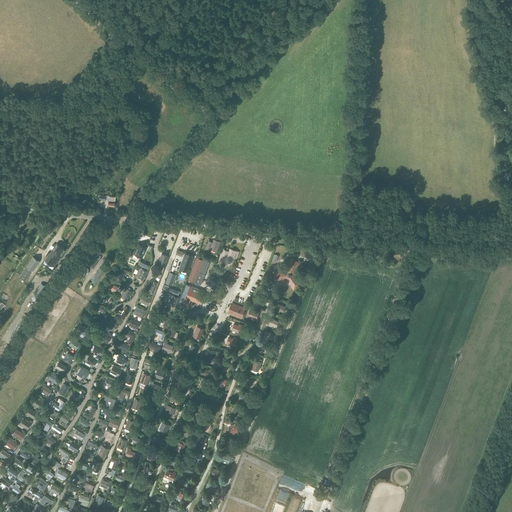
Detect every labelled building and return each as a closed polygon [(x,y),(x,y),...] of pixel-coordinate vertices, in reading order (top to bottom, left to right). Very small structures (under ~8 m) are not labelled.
[(106,196),(105,200),(109,200),(108,206),(115,206),(115,199),(116,197),(114,196),(111,196),(106,196)] [(205,248),(210,250),(211,249),(216,251),(219,241),(214,239),(213,242),(208,240),(205,248)] [(52,250),(49,253),(54,256),(56,253),(60,256),(65,249),(57,243),(52,250)] [(128,254),(132,256),(133,253),(142,257),(142,256),(143,256),(146,247),(138,243),(136,249),(131,247),(128,254)] [(93,253),(91,252),(85,261),(94,267),(100,258),(99,258),(103,252),(96,248),(93,253)] [(223,248),(219,259),(225,262),(226,258),(232,261),(233,258),(235,259),(238,252),(235,251),(235,250),(229,248),(228,251),(223,248)] [(187,271),(193,255),(185,252),(179,268),(187,271)] [(54,256),(49,253),(45,260),(54,266),(61,256),(60,256),(56,253),(54,256)] [(168,255),(162,253),(158,263),(164,265),(168,255)] [(22,273),(22,274),(20,277),(26,281),(28,276),(26,275),(26,276),(25,275),(27,273),(27,274),(31,269),(33,271),(39,261),(33,256),(22,273)] [(196,257),(188,279),(200,284),(209,261),(196,257)] [(293,285),(294,286),(295,286),(298,284),(298,283),(297,282),(298,282),(296,279),(296,278),(295,276),(294,276),(293,274),(293,273),(294,271),(295,270),(296,268),(295,267),(298,262),(292,260),(290,263),(290,262),(289,265),(288,267),(288,268),(287,270),(286,270),(285,270),(286,271),(283,271),(282,270),(280,270),(279,271),(277,271),(277,274),(277,278),(286,277),(286,278),(287,278),(288,278),(293,285)] [(100,268),(91,280),(93,281),(96,283),(108,266),(104,263),(101,268),(100,268)] [(68,275),(67,274),(61,283),(64,285),(65,286),(66,285),(78,267),(77,266),(75,265),(68,275)] [(215,268),(211,269),(213,275),(216,274),(217,277),(220,276),(217,266),(214,267),(215,268)] [(120,269),(116,275),(114,279),(121,282),(126,275),(124,274),(125,272),(120,269)] [(142,269),(138,277),(143,280),(147,271),(142,269)] [(170,272),(166,281),(173,284),(177,275),(170,272)] [(46,286),(49,288),(54,281),(51,279),(46,286)] [(41,283),(36,291),(42,295),(48,288),(41,283)] [(186,284),(179,302),(186,305),(189,296),(200,300),(202,294),(201,294),(203,290),(193,287),(186,284)] [(133,292),(126,288),(120,296),(124,299),(127,294),(131,296),(133,292)] [(273,297),(274,294),(267,291),(263,299),(268,302),(271,296),(273,297)] [(104,294),(101,299),(99,297),(97,300),(102,304),(104,301),(106,302),(109,298),(104,294)] [(173,294),(169,304),(175,306),(179,297),(173,294)] [(148,298),(144,296),(141,302),(148,305),(151,297),(149,296),(148,298)] [(94,311),(97,313),(99,309),(104,313),(107,310),(98,304),(94,311)] [(286,307),(278,304),(275,310),(278,312),(279,310),(281,311),(282,309),(285,310),(286,307)] [(231,310),(229,309),(227,312),(241,317),(244,307),(238,305),(238,306),(233,305),(231,310)] [(137,307),(134,313),(143,318),(146,311),(137,307)] [(254,309),(250,308),(247,315),(257,319),(259,312),(254,310),(254,309)] [(111,318),(120,323),(122,319),(113,314),(111,318)] [(160,314),(158,319),(165,321),(163,326),(167,328),(171,319),(160,314)] [(273,326),(277,328),(280,322),(271,318),(268,326),(272,328),(273,326)] [(22,336),(28,328),(27,327),(28,325),(25,323),(27,320),(24,319),(19,326),(22,328),(18,333),(22,336)] [(132,319),(129,324),(137,329),(140,323),(132,319)] [(118,325),(110,321),(107,326),(115,331),(118,325)] [(238,325),(233,323),(231,330),(240,333),(243,325),(239,324),(238,325)] [(197,326),(193,337),(200,339),(204,329),(197,326)] [(168,334),(167,335),(171,337),(172,336),(172,335),(174,336),(176,332),(177,329),(170,327),(168,334)] [(154,333),(160,335),(159,339),(162,340),(165,333),(156,329),(154,333)] [(125,334),(131,336),(128,340),(132,342),(136,335),(127,330),(125,334)] [(269,339),(272,340),(274,335),(266,331),(263,336),(269,338),(269,339)] [(100,339),(108,343),(110,338),(102,334),(100,339)] [(233,337),(233,339),(228,337),(226,343),(234,346),(237,339),(233,337)] [(73,338),(69,344),(76,349),(80,343),(73,338)] [(119,342),(117,346),(128,351),(130,347),(119,342)] [(164,342),(162,349),(171,353),(173,346),(164,342)] [(149,347),(155,349),(154,353),(157,354),(160,347),(150,343),(149,347)] [(258,349),(266,353),(268,347),(260,343),(258,349)] [(192,344),(189,354),(195,356),(198,347),(192,344)] [(103,349),(95,345),(92,351),(101,355),(103,349)] [(136,345),(133,353),(139,355),(142,347),(136,345)] [(68,351),(64,359),(70,362),(74,355),(68,351)] [(86,361),(94,366),(97,361),(89,356),(86,361)] [(127,360),(119,356),(116,361),(125,365),(127,360)] [(207,362),(214,365),(216,359),(210,356),(207,362)] [(138,359),(132,357),(129,367),(136,368),(136,366),(137,366),(137,365),(138,359)] [(258,372),(262,361),(256,358),(256,360),(254,359),(251,369),(258,372)] [(155,361),(146,359),(144,364),(153,367),(155,361)] [(184,361),(182,368),(188,370),(191,363),(184,361)] [(219,368),(226,371),(229,364),(223,361),(219,368)] [(59,362),(56,367),(64,372),(67,367),(59,362)] [(121,371),(113,366),(110,371),(118,376),(121,371)] [(157,368),(155,376),(162,379),(165,371),(161,370),(161,368),(158,367),(157,368)] [(81,368),(77,374),(85,379),(89,373),(81,368)] [(205,368),(203,374),(210,376),(212,373),(214,374),(215,370),(213,370),(210,369),(210,370),(205,368)] [(51,373),(48,378),(56,383),(59,378),(51,373)] [(128,373),(125,382),(132,384),(135,376),(133,375),(134,374),(132,373),(131,374),(128,373)] [(150,375),(144,373),(141,382),(148,384),(150,375)] [(174,388),(181,391),(185,380),(178,377),(174,388)] [(224,386),(226,380),(218,377),(216,383),(224,386)] [(107,378),(105,384),(113,388),(116,382),(107,378)] [(201,380),(199,386),(207,389),(209,384),(201,380)] [(158,392),(160,386),(150,382),(147,388),(158,392)] [(64,383),(59,391),(65,394),(69,386),(64,383)] [(44,385),(41,390),(48,395),(52,390),(44,385)] [(131,391),(123,388),(120,399),(124,400),(126,394),(130,395),(131,391)] [(71,397),(73,398),(73,397),(78,400),(81,394),(71,389),(68,395),(71,396),(71,397)] [(213,389),(209,398),(213,400),(214,398),(217,399),(219,392),(215,390),(213,389)] [(172,393),(170,398),(178,402),(180,397),(180,396),(176,394),(177,392),(173,391),(172,393)] [(250,394),(246,393),(245,394),(241,393),(239,399),(247,402),(250,394)] [(195,394),(193,401),(201,404),(204,398),(195,394)] [(105,400),(111,402),(109,406),(113,407),(116,399),(106,396),(105,400)] [(154,405),(156,400),(147,397),(145,402),(154,405)] [(36,398),(33,403),(40,408),(44,403),(36,398)] [(137,410),(141,401),(135,399),(131,408),(137,410)] [(59,406),(55,403),(53,406),(60,411),(65,403),(62,401),(59,406)] [(168,409),(166,414),(172,416),(175,408),(168,405),(167,408),(168,409)] [(30,408),(27,413),(34,419),(38,413),(30,408)] [(51,408),(49,411),(53,414),(51,417),(55,419),(56,416),(58,413),(51,408)] [(89,414),(85,412),(83,415),(90,419),(95,410),(92,408),(89,414)] [(104,408),(102,411),(107,414),(105,419),(109,421),(111,415),(112,412),(104,408)] [(200,416),(196,408),(192,410),(193,412),(192,413),(192,414),(190,414),(193,419),(197,417),(200,416)] [(65,411),(63,410),(58,417),(66,422),(70,417),(64,413),(65,411)] [(43,418),(41,421),(50,427),(52,423),(43,418)] [(80,418),(78,421),(87,427),(89,423),(80,418)] [(23,419),(20,424),(27,429),(31,424),(23,419)] [(120,422),(111,419),(109,425),(117,429),(120,422)] [(129,419),(125,428),(131,430),(135,421),(129,419)] [(137,420),(135,427),(143,430),(145,425),(140,423),(140,421),(137,420)] [(163,421),(159,429),(166,432),(168,428),(169,428),(171,425),(163,421)] [(206,421),(203,429),(209,432),(212,424),(206,421)] [(241,431),(237,422),(229,426),(233,435),(241,431)] [(54,424),(51,427),(60,433),(62,430),(54,424)] [(191,433),(192,429),(184,426),(181,434),(189,437),(191,433)] [(37,428),(35,431),(43,437),(45,434),(37,428)] [(17,429),(14,435),(21,439),(25,434),(17,429)] [(77,430),(74,435),(82,440),(85,434),(77,430)] [(47,435),(45,438),(53,444),(56,441),(50,437),(53,433),(50,431),(47,435)] [(108,433),(104,441),(111,444),(114,435),(108,433)] [(132,435),(131,438),(132,439),(131,441),(139,444),(141,439),(132,435)] [(198,442),(197,444),(199,445),(200,443),(204,444),(206,438),(199,435),(197,441),(198,442)] [(120,438),(117,446),(123,449),(127,441),(127,440),(121,437),(120,438)] [(156,437),(153,443),(160,445),(162,439),(156,437)] [(30,438),(28,441),(32,444),(31,446),(34,448),(35,446),(36,447),(38,443),(30,438)] [(10,439),(7,444),(14,449),(18,444),(10,439)] [(234,448),(230,439),(222,442),(226,451),(234,448)] [(46,443),(43,441),(38,448),(47,454),(49,451),(43,447),(46,443)] [(72,441),(69,447),(77,451),(80,446),(72,441)] [(179,441),(176,449),(183,452),(187,442),(183,441),(182,443),(179,441)] [(105,457),(108,449),(101,446),(98,454),(105,457)] [(129,447),(126,455),(135,458),(137,452),(131,450),(132,448),(129,447)] [(23,448),(19,453),(28,458),(29,456),(31,453),(23,448)] [(60,448),(58,451),(65,456),(61,460),(65,463),(68,458),(70,455),(60,448)] [(3,450),(0,454),(7,460),(11,455),(3,450)] [(151,450),(148,459),(153,461),(157,452),(151,450)] [(192,450),(188,459),(193,461),(194,459),(195,460),(199,453),(192,450)] [(33,454),(31,457),(41,464),(43,461),(33,454)] [(173,454),(170,462),(174,464),(173,465),(177,467),(180,457),(173,454)] [(116,469),(120,460),(112,457),(110,461),(114,462),(112,467),(116,469)] [(16,458),(14,461),(23,467),(25,463),(16,458)] [(53,458),(51,462),(59,467),(61,464),(53,458)] [(100,468),(102,462),(95,459),(93,465),(100,468)] [(131,463),(123,460),(120,468),(129,471),(131,463)] [(186,463),(183,470),(192,474),(194,468),(189,466),(189,465),(186,463)] [(27,464),(24,468),(33,474),(36,470),(27,464)] [(147,478),(151,468),(144,465),(140,475),(147,478)] [(9,468),(7,471),(12,475),(10,479),(13,481),(15,477),(18,474),(9,468)] [(45,468),(42,471),(48,475),(46,478),(49,480),(51,477),(53,474),(46,469),(45,468)] [(19,474),(17,477),(25,483),(28,480),(24,478),(25,477),(23,476),(25,473),(26,470),(23,469),(22,471),(19,474)] [(58,469),(55,474),(56,474),(64,479),(67,474),(59,469),(58,469)] [(166,470),(164,476),(173,480),(176,474),(176,472),(173,471),(172,472),(166,470)] [(118,475),(116,480),(124,483),(126,478),(118,475)] [(179,479),(177,484),(185,487),(187,481),(182,479),(183,477),(178,475),(177,478),(179,479)] [(37,481),(42,484),(40,488),(43,490),(48,483),(39,477),(37,481)] [(3,478),(0,481),(9,487),(11,484),(3,478)] [(108,490),(111,483),(101,479),(99,486),(108,490)] [(210,481),(207,489),(214,492),(217,484),(210,481)] [(91,492),(94,486),(85,482),(83,488),(91,492)] [(13,485),(11,488),(19,494),(22,491),(18,488),(20,486),(16,483),(14,485),(13,485)] [(52,484),(49,490),(57,494),(60,489),(52,484)] [(113,487),(110,492),(118,495),(120,490),(113,487)] [(31,488),(29,491),(36,495),(34,497),(37,499),(39,497),(41,494),(31,488)] [(174,488),(172,495),(182,499),(183,493),(181,492),(181,491),(174,488)] [(12,493),(7,501),(12,504),(17,497),(12,493)] [(88,504),(90,498),(81,494),(79,501),(88,504)] [(98,494),(95,503),(100,505),(104,497),(98,494)] [(42,498),(40,502),(44,504),(46,500),(52,504),(53,501),(44,495),(42,498)] [(141,507),(144,500),(132,495),(129,502),(141,507)] [(64,500),(70,502),(69,506),(72,507),(75,500),(66,496),(64,500)] [(26,499),(24,502),(32,508),(34,505),(26,499)] [(108,499),(105,504),(112,507),(114,502),(108,499)] [(174,505),(171,503),(169,509),(175,511),(178,507),(174,505)]
